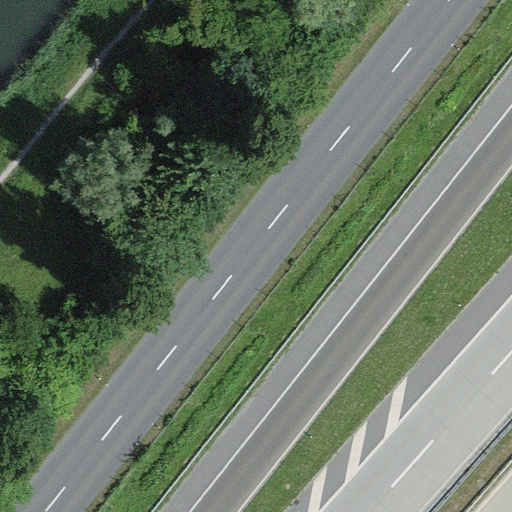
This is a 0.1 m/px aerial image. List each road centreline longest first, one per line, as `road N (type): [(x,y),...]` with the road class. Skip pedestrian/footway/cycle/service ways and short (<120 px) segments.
road 1 (unclassified): [(461,0),(53,511)]
road 2 (motorway): [(511,143),(218,511)]
road 3 (track): [(0,200),(169,0)]
road 4 (motorway): [(511,362),(376,511)]
